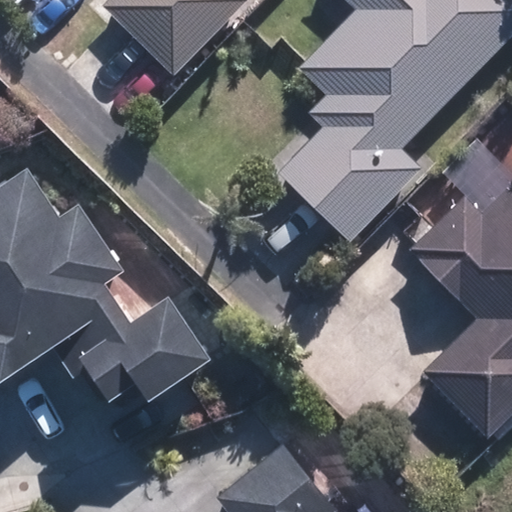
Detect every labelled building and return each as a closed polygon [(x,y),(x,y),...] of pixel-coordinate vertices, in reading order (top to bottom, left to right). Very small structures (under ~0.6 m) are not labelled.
[(105,0),(98,9),(169,78),(244,0),(105,0)] [(420,166),(400,147),(511,33),(511,0),(337,0),(350,11),(293,70),(321,97),(305,113),(315,123),(270,168),(346,242),(420,166)] [(511,413),(511,179),(471,139),(439,172),(461,193),(402,252),(470,320),(416,374),(484,442),(511,413)] [(0,377),(46,349),(64,377),(76,370),(97,404),(126,385),(137,404),(202,363),(163,300),(126,323),(103,286),(118,277),(73,204),(52,217),(23,172),(0,186),(0,377)] [(326,511),(331,508),(270,442),(203,503),(211,511),(326,511)]
